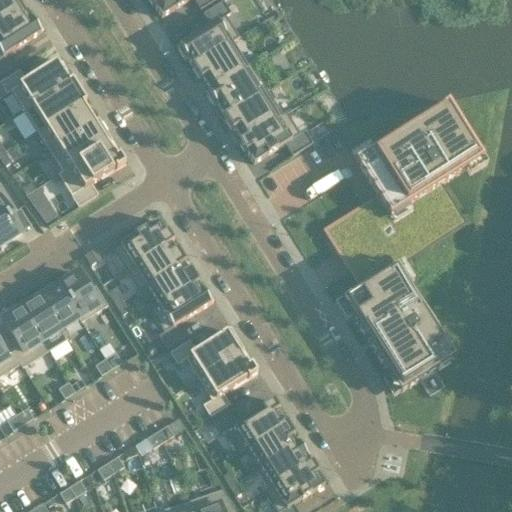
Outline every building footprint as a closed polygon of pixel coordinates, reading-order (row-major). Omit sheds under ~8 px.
[(18,0),(0,0),(0,31),(27,15),(26,14),(24,15),(17,4),(20,2),(18,0)] [(146,0),(153,9),(154,9),(161,20),(192,1),(193,0),(146,0)] [(193,0),(192,1),(200,12),(219,0),(193,0)] [(223,4),(202,16),(210,28),(225,18),(225,19),(230,16),(223,4)] [(0,61),(9,56),(43,34),(34,20),(31,22),(27,15),(0,31),(0,61)] [(210,28),(176,50),(185,64),(187,62),(191,68),(191,69),(191,70),(239,40),(225,19),(225,18),(210,28)] [(239,40),(191,70),(200,83),(201,82),(209,93),(204,95),(205,96),(247,70),(247,69),(232,45),(239,41),(239,40)] [(0,77),(16,67),(9,56),(0,61),(0,77)] [(26,84),(10,93),(11,94),(24,115),(72,84),(59,63),(26,84)] [(247,70),(205,96),(213,110),(216,108),(223,119),(223,120),(266,93),(250,68),(250,67),(247,69),(247,70)] [(19,73),(0,84),(0,86),(6,97),(11,94),(10,93),(26,84),(19,73)] [(72,84),(24,115),(36,135),(82,107),(85,105),(80,97),(72,84)] [(266,93),(223,120),(232,134),(233,133),(240,143),(241,144),(282,119),(282,118),(266,93)] [(324,234),(324,235),(329,241),(349,273),(358,289),(359,290),(345,300),(356,318),(353,320),(351,321),(368,347),(369,350),(388,379),(395,374),(405,389),(407,392),(419,384),(435,374),(446,367),(456,361),(449,350),(426,314),(398,269),(456,233),(466,227),(449,200),(443,190),(441,187),(465,172),(460,164),(475,155),(476,155),(479,153),(454,114),(448,104),(418,123),(359,160),(360,160),(362,165),(357,168),(377,200),(365,207),(325,232),(325,233),(324,233),(324,234)] [(82,107),(36,135),(49,155),(94,127),(94,126),(82,107)] [(240,143),(238,145),(238,146),(244,156),(245,155),(253,167),(284,147),(300,137),(286,116),(286,115),(282,118),(282,119),(241,144),(240,143)] [(94,127),(49,155),(61,175),(62,176),(111,145),(102,132),(97,124),(94,126),(94,127)] [(300,137),(284,147),(292,159),(312,146),(305,134),(300,137)] [(61,175),(57,177),(58,178),(71,199),(91,187),(115,172),(116,173),(125,168),(124,167),(111,145),(62,176),(61,175)] [(4,155),(0,157),(0,162),(4,169),(11,165),(4,155)] [(31,185),(21,192),(25,198),(35,192),(31,185)] [(16,213),(0,187),(0,249),(21,236),(9,217),(16,213)] [(91,187),(71,199),(78,211),(98,198),(91,187)] [(47,204),(35,212),(46,227),(57,221),(47,204)] [(158,223),(112,253),(125,274),(172,244),(166,234),(165,235),(158,223)] [(172,244),(125,274),(138,294),(138,295),(146,290),(146,289),(185,265),(176,252),(175,253),(171,246),(173,245),(172,244)] [(90,254),(84,258),(90,268),(97,264),(90,254)] [(185,265),(146,289),(146,290),(158,309),(197,285),(189,272),(187,273),(183,267),(185,266),(185,265)] [(88,294),(76,275),(71,278),(65,282),(58,286),(57,287),(79,321),(81,325),(107,309),(95,290),(88,294)] [(158,309),(150,314),(150,315),(163,335),(164,336),(179,326),(213,305),(204,291),(201,292),(198,286),(197,285),(158,309)] [(79,321),(57,287),(49,292),(43,296),(39,298),(60,333),(79,321)] [(116,294),(109,298),(115,308),(122,304),(116,294)] [(60,333),(39,298),(38,299),(34,301),(28,305),(21,310),(20,310),(48,354),(67,343),(60,333)] [(122,304),(115,308),(121,318),(128,314),(122,304)] [(48,354),(20,310),(13,315),(7,319),(1,322),(13,341),(7,345),(6,345),(20,367),(20,368),(22,371),(48,354)] [(163,335),(158,339),(166,351),(186,338),(179,326),(164,336),(163,335)] [(196,354),(184,361),(185,362),(198,384),(243,356),(229,334),(196,354)] [(20,367),(6,345),(7,345),(5,341),(4,342),(0,344),(0,380),(20,368),(20,367)] [(189,343),(169,356),(176,368),(185,362),(184,361),(196,354),(189,343)] [(121,366),(115,356),(105,362),(111,373),(121,366)] [(243,356),(198,384),(211,403),(211,404),(223,397),(246,382),(247,383),(256,377),(256,376),(243,356)] [(111,373),(105,362),(95,369),(101,379),(111,373)] [(85,390),(80,383),(70,389),(74,396),(85,390)] [(74,396),(70,389),(68,386),(58,392),(64,402),(74,396)] [(211,403),(202,408),(210,420),(230,408),(223,397),(211,404),(211,403)] [(240,424),(225,434),(238,454),(246,449),(247,450),(286,425),(285,425),(278,413),(279,413),(273,403),(240,424)] [(33,422),(26,412),(16,418),(23,428),(33,422)] [(233,412),(213,425),(220,437),(225,434),(240,424),(233,412)] [(23,428),(16,418),(6,424),(12,435),(23,428)] [(286,425),(247,450),(259,469),(260,470),(301,444),(300,443),(296,446),(292,440),(294,438),(286,425)] [(167,429),(156,435),(163,446),(173,439),(167,429)] [(156,435),(146,442),(153,452),(163,446),(156,435)] [(259,469),(255,472),(255,473),(268,492),(268,493),(312,466),(311,465),(310,465),(306,459),(309,458),(301,444),(260,470),(259,469)] [(123,470),(117,460),(107,467),(113,477),(123,470)] [(268,492),(264,495),(264,496),(274,511),(285,511),(293,507),(324,488),(317,476),(318,475),(312,466),(268,493),(268,492)] [(113,477),(107,467),(97,473),(103,483),(113,477)] [(229,475),(222,479),(229,489),(235,485),(229,475)] [(86,494),(79,484),(69,490),(75,500),(86,494)] [(235,485),(229,489),(235,500),(242,495),(235,485)] [(75,500),(69,490),(59,497),(65,507),(75,500)] [(231,511),(220,494),(191,504),(193,511),(231,511)]
